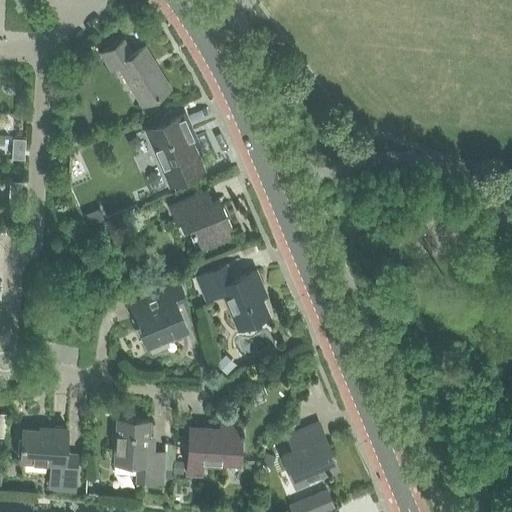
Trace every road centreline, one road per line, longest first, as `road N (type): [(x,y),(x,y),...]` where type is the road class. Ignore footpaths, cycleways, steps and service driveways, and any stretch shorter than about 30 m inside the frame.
road 1 (unclassified): [(410,511),(224,78),(174,0)]
road 2 (residential): [(6,365),(16,259),(38,233),(40,53)]
